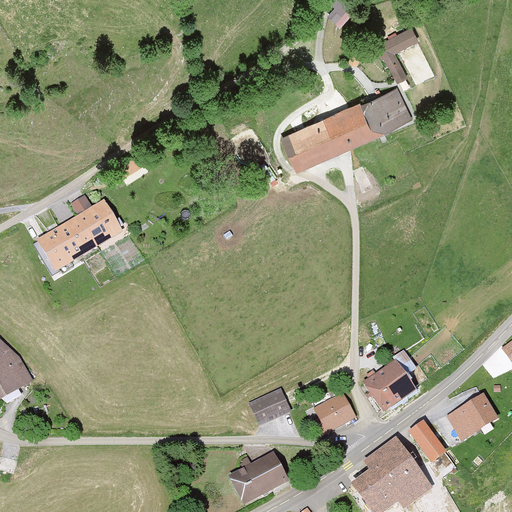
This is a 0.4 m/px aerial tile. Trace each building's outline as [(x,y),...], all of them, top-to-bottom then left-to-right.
[(347,4),(337,22),(343,25),(353,7),(347,4)] [(395,52),(418,41),(412,29),(380,44),(393,71),(402,67),(395,52)] [(363,51),(354,48),(347,63),(357,67),(363,51)] [(393,92),(283,141),(297,172),(407,123),(393,92)] [(116,168),(122,178),(153,158),(148,148),(116,168)] [(38,242),(55,270),(123,231),(106,202),(38,242)] [(0,400),(27,386),(12,356),(0,350),(0,400)] [(398,363),(367,385),(385,412),(417,391),(398,363)] [(281,390),(252,404),(262,424),(291,410),(281,390)] [(341,394),(316,408),(329,431),(354,416),(341,394)] [(450,415),(464,438),(499,417),(486,394),(450,415)] [(425,422),(411,432),(433,463),(447,453),(425,422)] [(376,470),(357,484),(377,511),(382,511),(399,500),(405,508),(433,487),(397,439),(369,461),(376,470)] [(276,455),(233,477),(247,502),(289,480),(276,455)]
